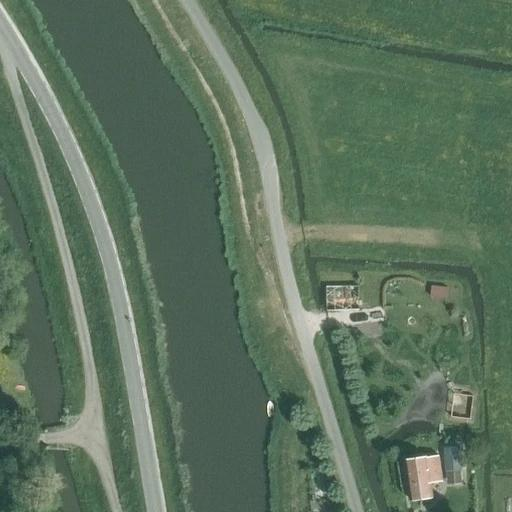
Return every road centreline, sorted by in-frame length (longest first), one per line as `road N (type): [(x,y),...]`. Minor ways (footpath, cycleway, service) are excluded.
road 1 (unclassified): [(354,511),(292,297),(261,147),(236,84),(186,0)]
road 2 (tertiary): [(158,511),(101,228),(70,144),(0,25)]
